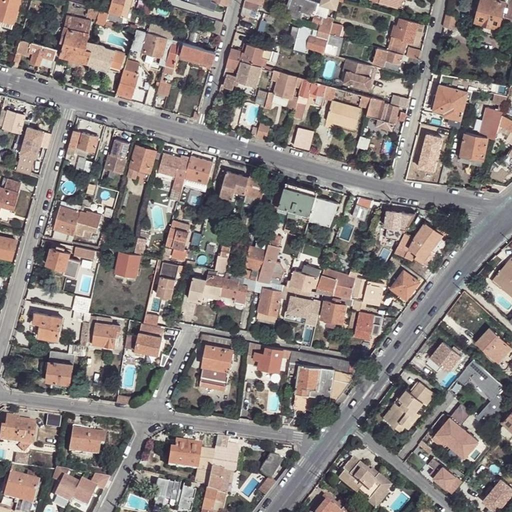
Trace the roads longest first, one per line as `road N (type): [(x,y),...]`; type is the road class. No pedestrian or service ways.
road 1 (residential): [(0,351),(71,103)]
road 2 (residential): [(393,192),(199,139)]
road 3 (unclassified): [(443,0),(393,192)]
road 4 (unclassified): [(386,366),(193,328)]
road 5 (tertiary): [(501,224),(386,366)]
road 6 (unclassified): [(149,417),(307,437),(325,447)]
road 7 (unclassified): [(0,396),(149,417)]
road 8 (unclassified): [(237,0),(199,139)]
road 9 (unclassified): [(344,422),(452,511)]
road 10 (residential): [(199,139),(71,103)]
